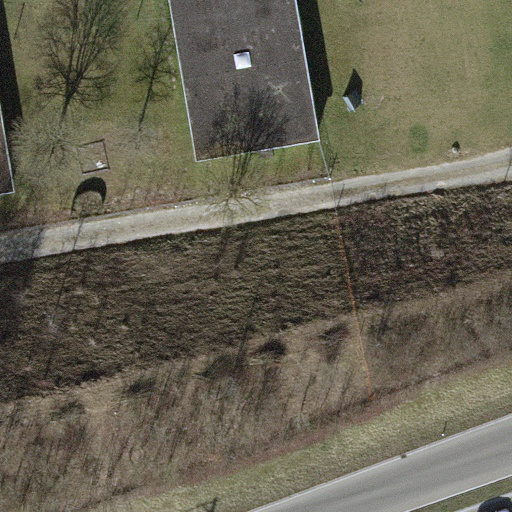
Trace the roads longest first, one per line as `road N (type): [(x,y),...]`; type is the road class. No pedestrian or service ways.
road 1 (track): [(511,166),(0,255)]
road 2 (primary): [(511,451),(345,511)]
